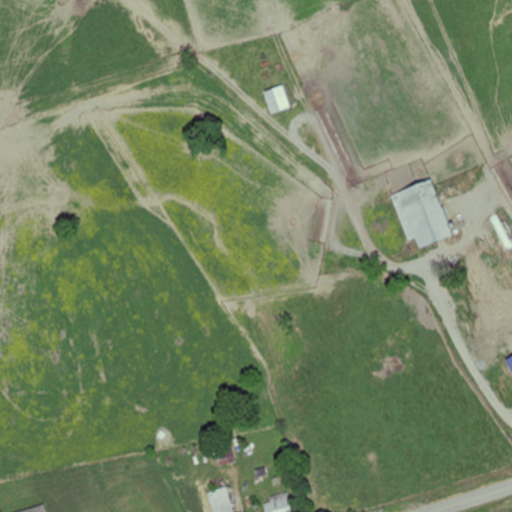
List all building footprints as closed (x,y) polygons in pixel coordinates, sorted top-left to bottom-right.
[(289,108),(282,86),(263,92),(270,114),(289,108)] [(433,179),(392,193),(409,241),(416,239),(420,249),(453,237),(433,179)] [(214,437),(214,464),(233,464),(233,437),(214,437)] [(234,511),(228,486),(207,492),(212,511),(234,511)] [(266,511),(291,511),(289,494),(265,498),(266,511)]
